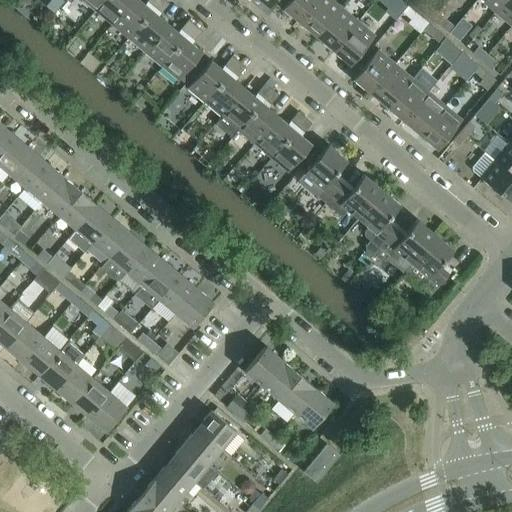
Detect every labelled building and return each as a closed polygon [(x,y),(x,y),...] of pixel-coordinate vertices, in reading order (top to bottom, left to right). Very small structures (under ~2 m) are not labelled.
[(83,0),(95,9),(102,0),(83,0)] [(111,23),(130,0),(102,0),(95,9),(111,23)] [(128,37),(151,9),(139,0),(130,0),(111,23),(128,37)] [(169,2),(166,0),(158,0),(154,6),(157,9),(163,9),(169,2)] [(300,22),(318,0),(288,0),(283,7),(300,22)] [(316,36),(341,6),(333,0),(318,0),(300,22),(316,36)] [(407,5),(401,0),(394,0),(392,3),(402,11),(407,5)] [(425,2),(422,0),(410,0),(411,0),(420,8),(425,2)] [(481,0),(495,11),(504,0),(481,0)] [(511,25),(511,24),(511,0),(504,0),(495,11),(511,25)] [(428,23),(417,13),(407,5),(402,11),(412,19),(408,23),(420,33),(428,23)] [(333,50),(357,20),(341,6),(316,36),(333,50)] [(145,51),(168,23),(151,9),(128,37),(145,51)] [(444,18),(439,24),(449,32),(454,26),(444,18)] [(187,34),(195,24),(188,19),(183,25),(183,31),(187,34)] [(375,35),(357,20),(333,50),(350,64),(375,35)] [(161,65),(184,37),(168,23),(145,51),(161,65)] [(202,30),(195,24),(187,34),(191,37),(196,37),(202,30)] [(464,34),(454,26),(449,32),(458,40),(464,34)] [(436,29),(435,29),(430,35),(440,43),(445,37),(436,29)] [(201,52),(184,37),(161,65),(178,79),(201,52)] [(440,43),(436,48),(452,61),(461,50),(455,45),(445,37),(440,43)] [(478,46),(472,52),(482,60),(487,54),(478,46)] [(370,92),(395,63),(378,48),(353,78),(370,92)] [(497,62),(487,54),(482,60),(492,68),(497,62)] [(230,71),(238,61),(232,55),(226,62),(227,67),(230,71)] [(469,57),(468,57),(464,63),(473,71),(478,65),(469,57)] [(205,101),(228,74),(211,59),(187,87),(205,101)] [(245,66),(238,61),(230,71),(234,74),(240,73),(245,66)] [(387,106),(412,77),(395,63),(370,92),(387,106)] [(495,80),(488,73),(478,65),(473,71),(482,78),(479,83),(486,89),(495,80)] [(412,77),(387,106),(403,120),(428,91),(436,81),(419,68),(412,77)] [(221,115),(244,87),(228,74),(205,101),(221,115)] [(263,98),(271,88),(264,82),(259,89),(259,95),(263,98)] [(230,137),(238,129),(261,101),(244,87),(221,115),(214,124),(230,137)] [(278,94),(271,88),(263,98),(267,101),(272,101),(278,94)] [(502,93),(497,88),(496,88),(488,97),(494,102),(502,93)] [(420,134),(445,105),(428,91),(403,120),(420,134)] [(486,112),(494,102),(488,97),(480,107),(486,112)] [(254,143),(277,115),(261,101),(238,129),(254,143)] [(437,148),(462,119),(445,105),(420,134),(437,148)] [(296,126),(305,116),(298,110),(292,117),(293,123),(296,126)] [(271,157),(294,129),(277,115),(254,143),(271,157)] [(311,122),(305,116),(296,126),(300,129),(306,129),(311,122)] [(474,126),(469,121),(468,121),(460,131),(466,136),(474,126)] [(0,149),(13,134),(0,122),(0,149)] [(311,143),(294,129),(271,157),(288,171),(311,143)] [(458,145),(466,136),(460,131),(452,140),(458,145)] [(0,165),(9,173),(30,148),(13,134),(0,149),(0,165)] [(511,145),(508,142),(494,159),(511,173),(511,145)] [(311,190),(325,202),(342,183),(333,175),(346,159),(328,144),(304,172),(315,182),(311,186),(311,190)] [(26,187),(46,162),(30,148),(9,173),(26,187)] [(511,196),(511,173),(494,159),(485,151),(472,166),(472,170),(509,201),(511,196)] [(42,200),(63,175),(46,162),(26,187),(42,200)] [(358,218),(382,189),(364,174),(350,190),(342,183),(325,202),(339,214),(343,214),(347,209),(358,218)] [(59,214),(80,189),(63,175),(42,200),(59,214)] [(75,228),(96,203),(80,189),(59,214),(75,228)] [(400,204),(382,189),(358,218),(368,227),(364,231),(365,235),(370,239),(365,245),(366,249),(372,255),(395,227),(386,220),(400,204)] [(75,228),(68,237),(85,251),(92,242),(113,217),(96,203),(75,228)] [(109,256),(130,231),(113,217),(92,242),(109,256)] [(411,263),(435,234),(417,219),(404,235),(395,227),(372,255),(379,260),(383,260),(387,254),(393,259),(397,258),(400,254),(411,263)] [(9,220),(3,227),(13,235),(19,228),(9,220)] [(28,237),(19,228),(13,235),(23,243),(28,237)] [(9,240),(0,231),(0,243),(4,246),(9,240)] [(125,270),(146,245),(130,231),(109,256),(125,270)] [(453,249),(435,234),(411,263),(421,271),(418,276),(418,280),(432,292),(451,269),(443,262),(453,249)] [(26,254),(9,240),(4,246),(20,260),(26,254)] [(142,284),(163,259),(146,245),(125,270),(142,284)] [(320,246),(314,252),(321,258),(326,251),(320,246)] [(43,249),(37,255),(46,263),(52,256),(43,249)] [(36,262),(26,254),(20,260),(30,269),(36,262)] [(69,270),(52,256),(46,263),(63,277),(69,270)] [(158,298),(179,273),(163,259),(142,284),(133,294),(150,308),(158,298)] [(43,267),(33,279),(40,285),(50,273),(43,267)] [(85,284),(69,270),(63,277),(80,291),(85,284)] [(175,312),(196,287),(179,273),(158,298),(175,312)] [(69,290),(59,281),(53,288),(64,296),(69,290)] [(95,292),(85,284),(80,291),(89,299),(95,292)] [(214,302),(196,287),(175,312),(193,327),(214,302)] [(9,307),(0,318),(0,341),(5,346),(26,321),(34,312),(17,298),(9,307)] [(0,318),(9,307),(0,299),(0,318)] [(87,316),(92,309),(83,301),(78,308),(87,316)] [(109,304),(104,310),(103,311),(113,319),(118,312),(109,304)] [(102,318),(92,309),(87,316),(97,324),(102,318)] [(128,320),(118,312),(113,319),(123,327),(128,320)] [(22,360),(42,335),(26,321),(5,346),(22,360)] [(125,337),(109,324),(95,341),(97,343),(102,344),(106,342),(115,349),(120,344),(125,337)] [(142,332),(137,338),(137,339),(146,347),(152,340),(142,332)] [(38,374),(59,349),(42,335),(22,360),(38,374)] [(120,344),(118,346),(134,360),(142,351),(136,345),(125,337),(120,344)] [(161,348),(152,340),(146,347),(156,355),(161,348)] [(262,384),(282,359),(265,345),(244,369),(262,384)] [(55,388),(76,363),(59,349),(38,374),(55,388)] [(160,365),(150,357),(144,364),(154,372),(160,365)] [(278,398),(299,373),(282,359),(262,384),(278,398)] [(71,402),(92,377),(76,363),(55,388),(71,402)] [(295,412),(315,387),(299,373),(278,398),(295,412)] [(88,416),(109,391),(92,377),(71,402),(88,416)] [(332,401),(315,387),(295,412),(312,426),(332,401)] [(126,405),(109,391),(88,416),(105,430),(126,405)] [(232,400),(227,406),(236,414),(241,408),(232,400)] [(251,416),(241,408),(236,414),(246,423),(251,416)] [(211,409),(196,426),(221,447),(235,429),(211,409)] [(221,447),(196,426),(183,443),(207,463),(221,447)] [(265,428),(260,433),(269,442),(275,436),(265,428)] [(285,444),(275,436),(269,442),(280,450),(285,444)] [(217,471),(207,463),(183,443),(169,459),(193,480),(203,488),(217,471)] [(340,454),(326,443),(303,470),(316,481),(340,454)] [(193,480),(169,459),(155,476),(179,496),(193,480)] [(280,483),(288,474),(281,469),(273,479),(280,483)] [(166,511),(179,496),(155,476),(141,492),(164,511),(166,511)] [(164,511),(141,492),(127,509),(130,511),(164,511)] [(260,507),(268,497),(261,492),(254,502),(260,507)] [(256,511),(260,507),(254,502),(245,511),(256,511)]
